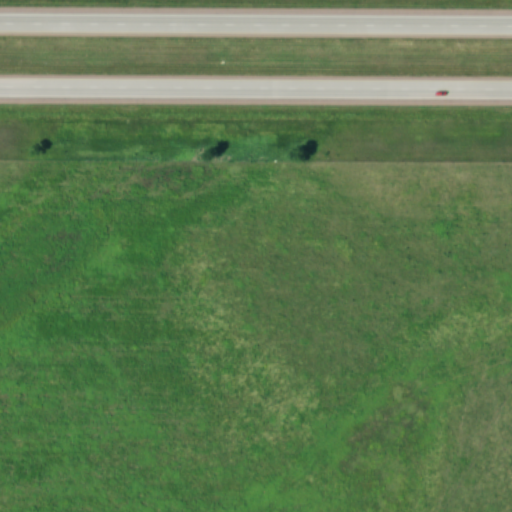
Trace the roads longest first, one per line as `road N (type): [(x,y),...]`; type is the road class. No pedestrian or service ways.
road 1 (motorway): [(0,86),(511,89)]
road 2 (motorway): [(511,24),(0,22)]
